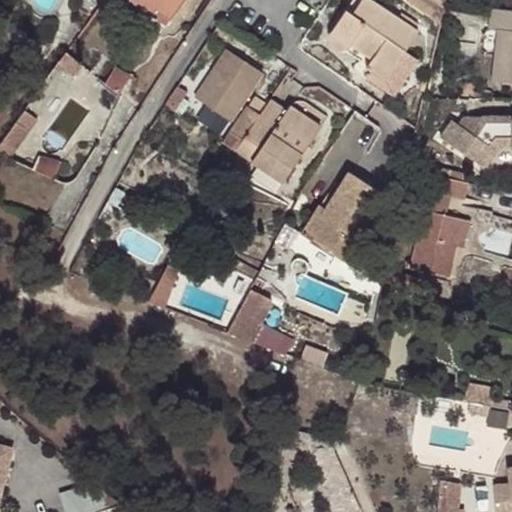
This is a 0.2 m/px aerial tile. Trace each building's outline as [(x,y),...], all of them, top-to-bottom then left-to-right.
[(133,0),(152,13),(156,8),(170,18),(182,0),(133,0)] [(365,68),(384,80),(396,64),(417,31),(371,0),(361,0),(353,12),(346,8),(330,31),(328,36),(327,39),(329,45),(334,50),(339,51),(344,49),(348,45),(370,60),(365,68)] [(408,0),(440,20),(444,0),(408,0)] [(511,10),(491,8),(488,31),(497,32),(491,81),(511,83),(511,10)] [(231,120),(243,104),(263,73),(227,49),(195,96),(231,120)] [(396,64),(384,80),(389,84),(400,67),(396,64)] [(285,108),(269,99),(259,115),(242,139),(235,149),(282,179),(319,124),(290,104),(285,108)] [(295,100),(290,104),(319,124),(327,114),(308,100),(305,99),(300,99),(295,100)] [(236,123),(248,108),(243,104),(231,120),(236,123)] [(242,139),(259,115),(248,108),(236,123),(231,131),(242,139)] [(1,146),(14,155),(41,118),(29,109),(1,146)] [(511,117),(482,117),(471,134),(451,121),(440,139),(481,167),(497,144),(511,144),(511,117)] [(50,177),(55,164),(36,156),(32,169),(50,177)] [(350,173),(327,209),(322,219),(314,215),(301,235),(358,271),(371,251),(356,242),(385,196),(350,173)] [(464,202),(468,184),(428,174),(420,212),(422,212),(411,269),(449,279),(457,248),(462,219),(445,216),(439,214),(442,196),(449,198),(464,202)] [(445,216),(449,198),(442,196),(439,214),(445,216)] [(322,219),(327,209),(320,205),(314,215),(322,219)] [(462,219),(457,248),(464,249),(470,221),(462,219)] [(298,231),(283,222),(272,242),(288,250),(298,231)] [(168,259),(161,271),(173,276),(178,264),(168,259)] [(227,267),(252,280),(255,273),(231,260),(227,267)] [(146,298),(163,305),(173,276),(161,271),(146,298)] [(255,341),(275,295),(253,286),(233,331),(255,341)] [(470,398),(491,400),(492,383),(471,382),(470,398)] [(0,476),(9,450),(1,448),(0,449),(0,476)] [(511,511),(511,472),(508,473),(509,488),(492,490),(494,511),(511,511)] [(104,475),(62,490),(69,511),(86,511),(114,502),(104,475)] [(441,511),(463,511),(466,482),(444,480),(441,511)]
